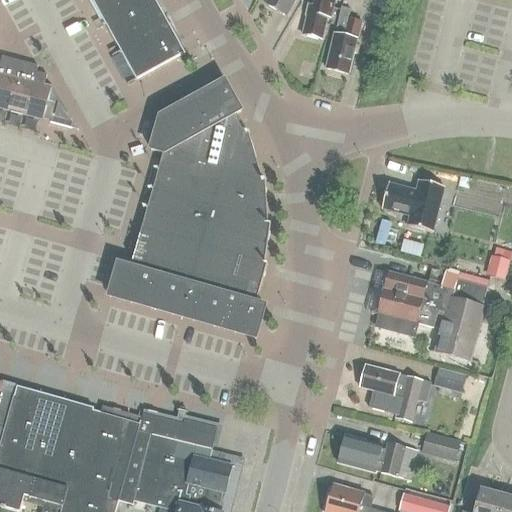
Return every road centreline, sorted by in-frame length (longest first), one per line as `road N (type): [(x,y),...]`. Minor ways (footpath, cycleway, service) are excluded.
road 1 (residential): [(299,391),(0,310)]
road 2 (tertiary): [(299,391),(307,282),(296,150)]
road 3 (unclassified): [(296,150),(365,123),(511,123)]
road 4 (tertiary): [(296,150),(198,0)]
road 5 (tertiary): [(271,511),(299,391)]
